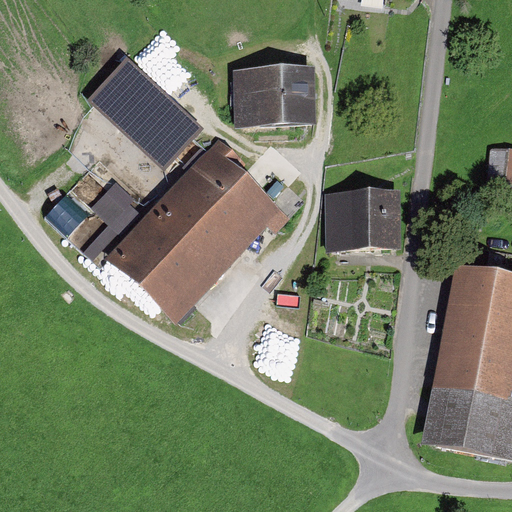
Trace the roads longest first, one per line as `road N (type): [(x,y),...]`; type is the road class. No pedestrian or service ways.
road 1 (track): [(388,466),(87,291),(0,183)]
road 2 (residential): [(447,0),(388,466)]
road 3 (track): [(511,489),(418,479),(388,466)]
